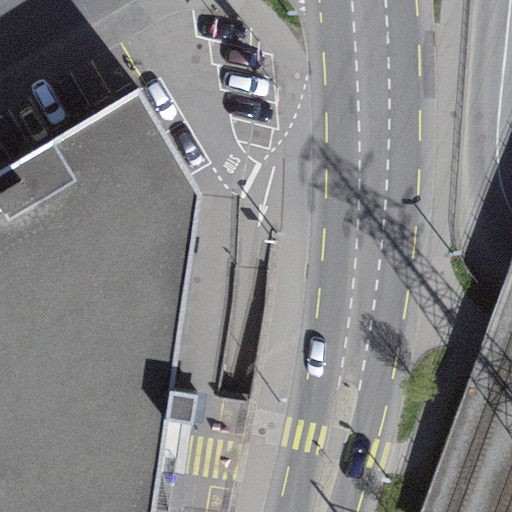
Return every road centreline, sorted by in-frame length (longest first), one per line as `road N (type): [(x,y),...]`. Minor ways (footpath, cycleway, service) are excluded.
road 1 (primary): [(318,511),(371,218),(369,0)]
road 2 (tertiary): [(507,0),(492,148),(511,218)]
